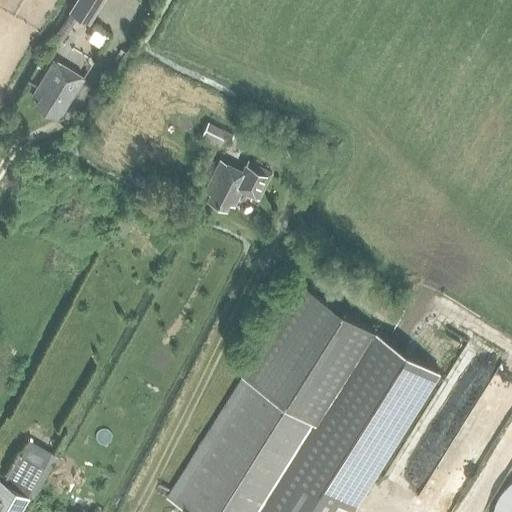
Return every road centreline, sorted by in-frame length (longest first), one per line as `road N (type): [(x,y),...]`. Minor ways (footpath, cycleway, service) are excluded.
road 1 (track): [(135,511),(283,203)]
road 2 (track): [(266,242),(398,335),(420,296),(511,352)]
